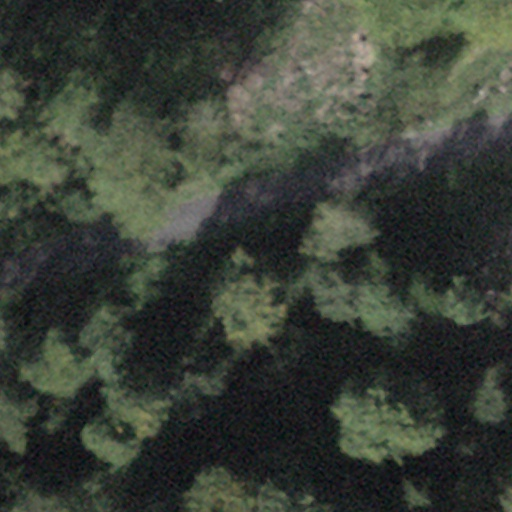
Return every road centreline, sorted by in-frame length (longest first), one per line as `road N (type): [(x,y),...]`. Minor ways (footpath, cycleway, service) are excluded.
road 1 (unclassified): [(511,128),(0,273)]
road 2 (track): [(109,511),(315,266),(400,197),(446,145)]
road 3 (track): [(368,165),(399,131),(480,71),(511,32)]
